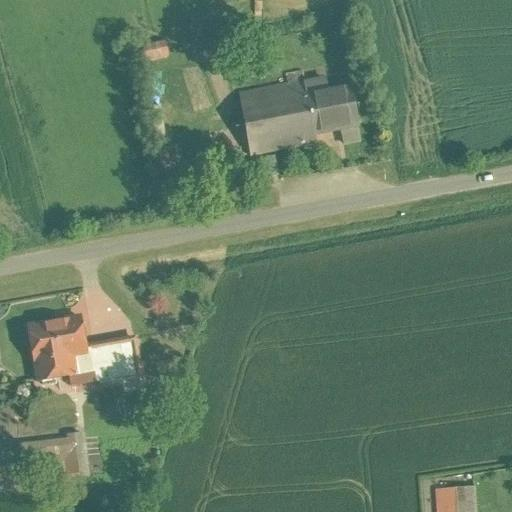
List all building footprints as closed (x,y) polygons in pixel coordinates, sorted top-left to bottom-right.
[(153,50),(155,62),(172,59),(169,47),(153,50)] [(353,92),(331,96),(329,86),(245,100),(254,153),(317,142),(316,138),(360,130),(353,92)] [(32,326),(37,365),(40,383),(82,378),(83,381),(141,373),(137,340),(87,347),(83,319),(32,326)] [(110,393),(100,395),(103,409),(113,407),(110,393)] [(70,436),(72,469),(88,468),(86,435),(70,436)] [(475,511),(474,491),(439,494),(440,511),(475,511)]
